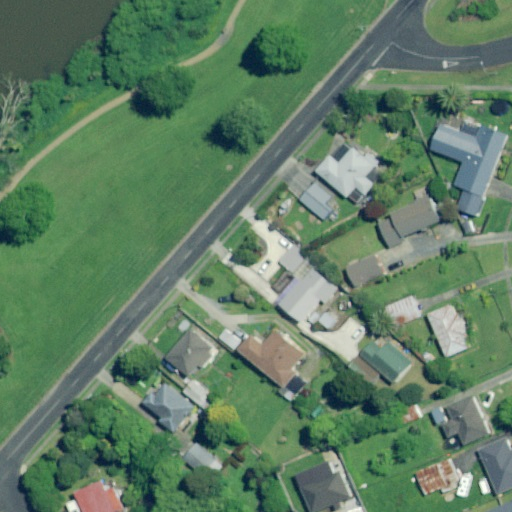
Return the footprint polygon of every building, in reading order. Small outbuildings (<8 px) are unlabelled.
[(511,137),(511,135),(460,115),(455,128),(447,125),(437,151),(467,163),(458,186),(488,197),(511,137)] [(381,173),(385,169),(379,164),(383,159),(366,145),(362,149),(350,139),(334,158),(332,157),(320,172),(359,205),(366,197),(384,176),(381,173)] [(302,200),(326,221),(330,216),(334,220),(340,212),(336,209),(343,201),(319,180),(302,200)] [(429,186),(416,191),(420,199),(432,194),(429,186)] [(445,221),(433,196),(395,214),(396,217),(382,224),(392,245),(445,221)] [(321,268),(274,227),(268,234),(289,252),(280,262),(288,269),(274,287),(284,295),(279,301),(304,323),(308,318),(315,325),(344,291),(319,270),(321,268)] [(388,273),(380,255),(351,268),(359,286),(388,273)] [(425,316),(417,296),(389,308),(397,328),(425,316)] [(476,346),(458,304),(431,315),(449,357),(476,346)] [(217,348),(195,328),(170,358),(192,377),(217,348)] [(283,385),(278,391),(289,400),(294,394),(297,397),(310,382),(296,370),(310,354),(281,329),(268,344),(256,334),(243,351),(283,385)] [(383,337),(366,354),(393,380),(387,387),(391,391),(417,363),(394,341),(391,345),(383,337)] [(430,351),(423,358),(434,368),(441,361),(430,351)] [(479,362),(474,352),(472,354),(470,351),(463,355),(465,358),(462,359),(466,369),(479,362)] [(323,366),(315,359),(308,368),(315,374),(323,366)] [(340,380),(332,374),(321,390),(328,396),(340,380)] [(216,398),(196,381),(186,392),(207,410),(216,398)] [(197,409),(169,384),(159,396),(156,393),(147,403),(164,418),(162,421),(175,433),(197,409)] [(451,439),(462,434),(467,447),(496,435),(479,395),(450,407),(456,421),(446,426),(451,439)] [(422,401),(402,410),(408,423),(428,414),(422,401)] [(428,426),(439,421),(441,425),(449,421),(445,413),(443,408),(423,417),(428,426)] [(499,493),(511,487),(511,445),(510,440),(482,451),(499,493)] [(184,459),(200,474),(205,468),(214,476),(223,466),(198,443),(184,459)] [(443,491),(445,495),(462,487),(460,483),(463,482),(452,457),(418,472),(430,497),(443,491)] [(126,511),(113,478),(78,492),(85,511),(126,511)] [(352,497),(349,486),(339,489),(342,500),(352,497)] [(511,511),(511,501),(486,511),(511,511)]
